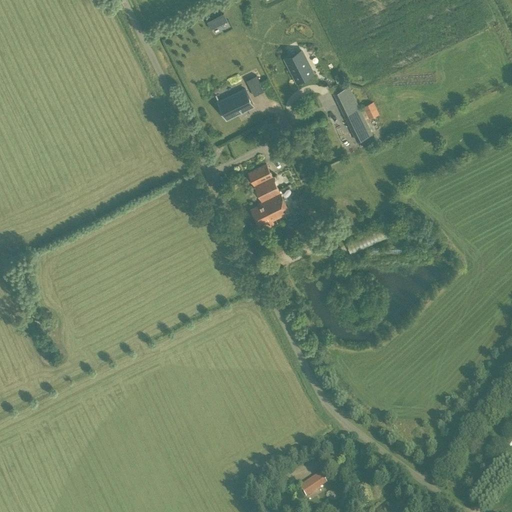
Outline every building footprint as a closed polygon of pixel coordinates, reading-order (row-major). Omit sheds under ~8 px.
[(217,25),(213,18),(207,21),(211,28),(217,25)] [(298,81),(313,74),(300,50),(285,58),(298,81)] [(250,86),(253,92),(263,87),(260,81),(250,86)] [(349,85),(334,93),(338,102),(354,95),(349,85)] [(221,107),(230,124),(256,111),(248,94),(221,107)] [(358,103),(354,95),(338,102),(342,111),(358,103)] [(369,118),(378,113),(373,102),(364,107),(369,118)] [(373,133),(366,119),(361,108),(358,103),(342,111),(357,141),(373,133)] [(272,220),(290,211),(266,164),(248,172),(263,201),(258,204),(258,205),(251,208),(259,224),(271,219),(272,220)] [(304,497),(326,483),(319,473),(298,488),(300,491),(302,494),(299,496),(300,498),(304,496),(304,497)]
